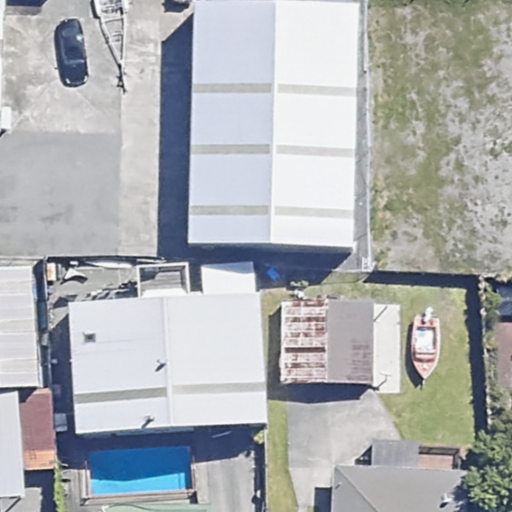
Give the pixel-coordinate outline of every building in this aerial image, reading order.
[(365,31),(201,26),(194,264),(358,269),(365,31)] [(183,485),(182,446),(268,443),(263,308),(257,308),(255,272),(200,274),(201,310),(68,315),(73,450),(74,489),(183,485)] [(0,407),(43,405),(37,278),(0,280),(0,407)] [(374,309),(279,309),(280,391),(374,390),(374,309)] [(54,411),(21,413),(25,480),(59,478),(54,411)] [(463,511),(463,484),(338,483),(337,511),(463,511)]
